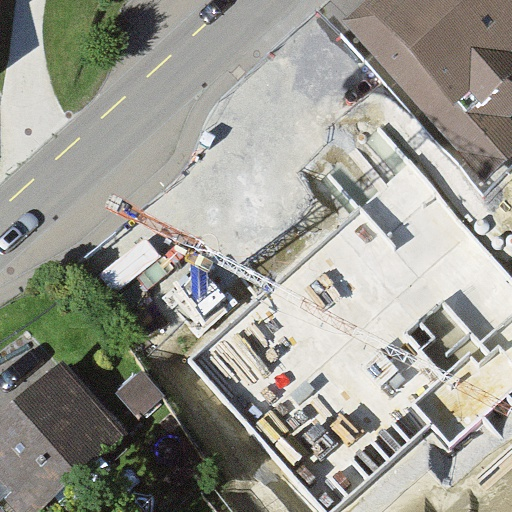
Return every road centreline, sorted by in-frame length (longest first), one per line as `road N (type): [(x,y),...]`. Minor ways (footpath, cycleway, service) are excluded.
road 1 (secondary): [(271,0),(63,177)]
road 2 (unclassified): [(63,177),(32,142),(26,46),(34,0)]
